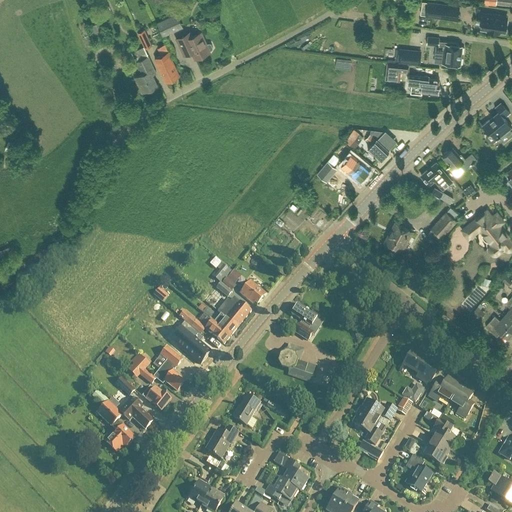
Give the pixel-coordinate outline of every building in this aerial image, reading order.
[(453,5),(427,2),(426,14),(451,17),(457,18),(459,6),(453,5)] [(183,25),(177,12),(157,21),(163,34),(183,25)] [(487,14),(478,13),(477,19),(482,20),(481,28),(488,29),(487,30),(499,32),(499,31),(505,32),(507,17),(497,15),(497,14),(487,13),(487,14)] [(107,40),(99,22),(88,26),(96,44),(107,40)] [(109,27),(114,37),(122,33),(118,23),(109,27)] [(152,44),(144,28),(138,31),(145,47),(152,44)] [(192,35),(190,30),(176,37),(184,55),(192,51),(195,58),(210,51),(210,50),(212,49),(213,47),(211,42),(209,42),(207,43),(201,31),(192,35)] [(436,46),(436,50),(435,61),(460,64),(462,44),(458,44),(458,42),(439,40),(440,37),(428,36),(427,44),(438,45),(438,46),(436,46)] [(127,45),(123,37),(115,40),(119,48),(127,45)] [(420,51),(408,50),(397,49),(399,49),(398,60),(396,60),(396,61),(419,63),(420,51)] [(180,74),(169,50),(155,57),(166,81),(180,74)] [(141,92),(157,85),(152,73),(155,71),(148,55),(135,61),(138,67),(140,66),(143,72),(134,76),(141,92)] [(401,63),(394,63),(386,62),(385,78),(393,79),(400,80),(401,71),(408,71),(409,64),(401,63)] [(421,89),(421,90),(438,92),(438,90),(441,89),(441,85),(439,84),(439,82),(440,78),(422,76),(422,74),(410,73),(409,81),(416,82),(415,88),(421,89)] [(510,112),(501,101),(495,106),(498,110),(482,124),(479,119),(478,120),(488,131),(486,133),(486,135),(486,137),(489,141),(491,141),(493,141),(511,125),(504,116),(510,112)] [(360,133),(354,128),(344,141),(350,145),(358,135),(360,133)] [(380,159),(381,158),(383,158),(383,159),(386,156),(385,154),(389,149),(377,138),(376,139),(370,133),(365,139),(370,144),(368,147),(380,159)] [(361,151),(368,142),(361,138),(355,146),(361,151)] [(25,147),(14,143),(10,152),(21,157),(25,147)] [(444,152),(444,154),(442,155),(453,168),(458,164),(463,169),(468,165),(464,160),(465,159),(460,153),(459,154),(453,146),(448,150),(446,150),(444,152)] [(351,152),(344,162),(347,164),(344,168),(347,170),(346,171),(345,174),(348,176),(351,176),(352,174),(359,180),(361,178),(363,178),(365,176),(364,174),(370,167),(351,152)] [(328,160),(333,165),(336,161),(338,157),(333,153),(327,160),(328,160)] [(477,158),(470,164),(481,178),(488,172),(477,158)] [(326,180),(337,168),(333,165),(328,160),(317,172),(326,180)] [(436,161),(421,174),(429,183),(435,178),(443,187),(452,180),(444,170),(436,161)] [(470,184),(462,190),(466,196),(474,190),(470,184)] [(442,191),(434,186),(430,192),(439,197),(442,191)] [(511,239),(499,224),(504,220),(497,212),(492,216),(487,209),(462,229),(469,238),(481,228),(493,243),(491,245),(490,246),(489,248),(490,251),(491,252),(492,254),(494,254),(496,254),(498,253),(505,248),(506,250),(508,250),(510,250),(511,250),(511,248),(511,239)] [(442,238),(457,221),(445,210),(430,227),(442,238)] [(385,237),(386,238),(385,240),(389,243),(388,245),(394,249),(396,246),(403,250),(413,230),(395,220),(394,223),(392,223),(391,226),(392,227),(388,233),(386,233),(385,237)] [(271,262),(292,237),(276,225),(267,236),(266,234),(255,248),(271,262)] [(220,285),(230,272),(224,267),(214,280),(216,281),(220,284),(220,285)] [(241,277),(233,271),(227,279),(234,285),(241,277)] [(257,305),(266,295),(250,282),(240,294),(253,305),(255,303),(257,305)] [(216,289),(227,299),(232,294),(220,285),(220,284),(216,289)] [(158,299),(165,305),(173,298),(165,291),(158,299)] [(226,319),(238,329),(251,312),(239,303),(236,306),(231,303),(223,313),(228,316),(226,319)] [(204,305),(199,312),(212,320),(217,313),(204,305)] [(294,333),(308,342),(312,335),(323,342),(332,327),(327,323),(328,322),(327,319),(321,315),(319,316),(318,317),(298,305),(291,315),(302,322),(294,333)] [(180,318),(186,324),(201,335),(205,329),(191,318),(185,313),(180,318)] [(214,323),(231,337),(238,329),(226,319),(221,315),(214,323)] [(511,321),(504,315),(500,320),(494,315),(485,325),(497,335),(501,331),(508,338),(511,332),(511,321)] [(180,329),(187,335),(177,347),(200,366),(211,354),(199,344),(203,339),(184,323),(180,329)] [(231,337),(214,323),(208,331),(213,335),(212,336),(224,346),(231,337)] [(357,341),(364,338),(361,331),(354,334),(357,341)] [(288,373),(287,376),(310,384),(316,368),(300,362),(304,350),(288,345),(286,352),(279,355),(277,363),(281,371),(288,373)] [(165,382),(177,392),(185,382),(179,377),(180,376),(174,371),(182,360),(167,348),(160,356),(167,361),(153,378),(155,380),(162,385),(165,382)] [(429,387),(435,376),(424,369),(428,362),(412,352),(403,366),(419,375),(416,379),(429,387)] [(136,368),(144,360),(139,356),(131,364),(136,368)] [(149,365),(144,361),(132,373),(138,377),(139,376),(151,385),(155,380),(153,378),(144,371),(149,365)] [(330,374),(336,375),(338,366),(332,364),(330,374)] [(135,392),(122,380),(116,385),(129,398),(135,392)] [(450,404),(460,388),(447,380),(443,386),(438,383),(429,398),(437,403),(440,398),(450,404)] [(146,401),(152,406),(161,412),(171,400),(161,393),(155,388),(153,391),(149,388),(142,398),(146,401)] [(460,388),(450,404),(460,411),(457,416),(465,421),(474,406),(469,402),(473,396),(460,388)] [(100,405),(106,400),(98,393),(93,398),(100,405)] [(247,426),(260,404),(248,397),(240,410),(238,408),(233,418),(247,426)] [(129,423),(132,419),(144,432),(153,423),(140,411),(142,409),(133,400),(119,413),(129,423)] [(360,413),(382,426),(385,428),(389,422),(390,422),(396,411),(387,405),(383,411),(367,402),(360,413)] [(131,442),(134,439),(117,421),(122,417),(108,403),(97,414),(111,428),(112,427),(117,432),(105,444),(117,455),(124,448),(125,449),(126,447),(127,449),(132,443),(131,442)] [(277,408),(269,403),(267,408),(274,412),(277,408)] [(435,410),(432,415),(440,421),(443,416),(435,410)] [(382,435),(378,433),(382,426),(360,413),(353,425),(369,434),(365,440),(375,447),(382,435)] [(438,431),(431,442),(448,453),(456,440),(449,436),(453,430),(439,422),(434,429),(438,431)] [(231,447),(238,434),(227,428),(224,434),(218,431),(207,451),(214,455),(213,456),(221,461),(229,446),(231,447)] [(502,441),(495,437),(484,454),(491,459),(502,441)] [(511,441),(508,440),(499,455),(509,462),(511,459),(511,441)] [(445,458),(448,453),(431,442),(423,455),(440,465),(441,466),(443,466),(446,460),(446,459),(445,458)] [(378,461),(382,454),(374,449),(370,456),(378,461)] [(421,494),(432,475),(421,469),(424,464),(412,457),(407,466),(415,471),(407,485),(421,494)] [(298,491),(300,493),(308,481),(297,474),(300,469),(288,462),(284,469),(289,472),(283,481),(298,491)] [(511,508),(511,485),(493,474),(487,483),(495,488),(492,493),(505,501),(504,503),(511,508)] [(290,503),(298,491),(283,481),(281,480),(274,490),(269,487),(265,495),(279,504),(283,498),(290,503)] [(188,499),(201,507),(212,490),(199,482),(188,499)] [(212,490),(201,507),(208,511),(215,511),(224,498),(212,490)] [(353,511),(359,501),(340,490),(327,511),(326,511),(353,511)] [(377,511),(376,511),(378,508),(371,503),(365,511),(377,511)]
